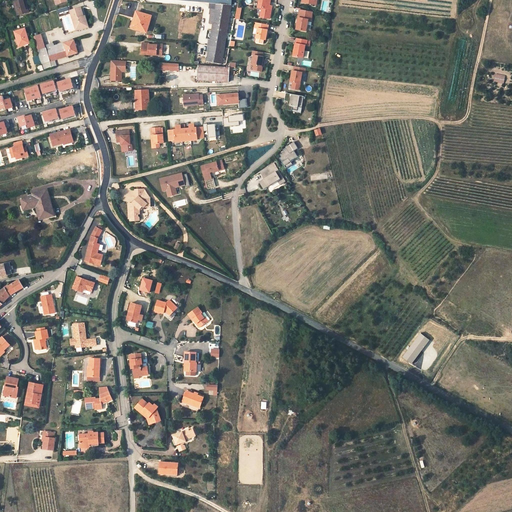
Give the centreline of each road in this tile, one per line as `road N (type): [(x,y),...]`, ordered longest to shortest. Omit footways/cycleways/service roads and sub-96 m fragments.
road 1 (tertiary): [(241,287),(511,430)]
road 2 (unclassified): [(132,511),(113,315),(132,240)]
road 3 (track): [(282,130),(433,119),(439,158),(417,199)]
road 4 (residential): [(241,287),(235,194),(281,133)]
road 5 (track): [(106,180),(266,133)]
road 6 (track): [(428,511),(384,362)]
road 7 (track): [(490,0),(479,55),(437,122)]
road 8 (track): [(316,126),(335,0)]
road 9 (residential): [(95,127),(218,113)]
